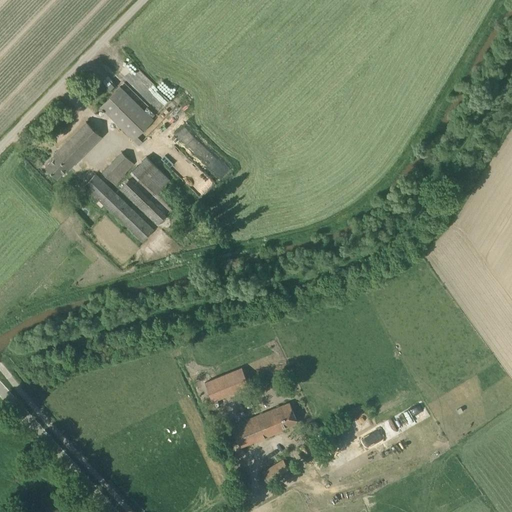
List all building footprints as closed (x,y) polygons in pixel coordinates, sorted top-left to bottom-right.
[(139,145),(143,141),(138,136),(154,120),(120,87),(100,107),(139,145)] [(69,168),(101,136),(86,121),(54,154),(56,156),(45,166),(55,178),(67,167),(69,168)] [(116,185),(126,175),(125,174),(134,163),(121,151),(102,172),(116,185)] [(156,194),(170,180),(146,156),(132,170),(156,194)] [(232,168),(221,157),(210,167),(220,178),(226,173),(232,168)] [(142,241),(154,229),(96,173),(84,186),(142,241)] [(157,224),(166,215),(129,179),(120,188),(157,224)] [(213,401),(249,386),(242,367),(205,382),(213,401)] [(241,447),(264,437),(263,435),(298,420),(289,400),(231,425),(241,447)] [(304,453),(316,446),(312,439),(299,447),(304,453)] [(268,482),(290,468),(283,457),(261,472),(268,482)]
